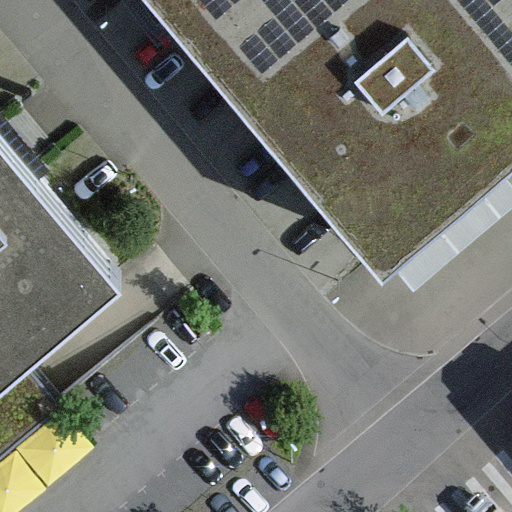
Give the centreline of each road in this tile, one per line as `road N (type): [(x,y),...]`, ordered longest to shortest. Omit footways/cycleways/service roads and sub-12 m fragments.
road 1 (residential): [(409,416),(41,0)]
road 2 (unknown): [(294,286),(37,511)]
road 3 (residential): [(409,416),(303,511)]
road 4 (residential): [(511,333),(409,416)]
